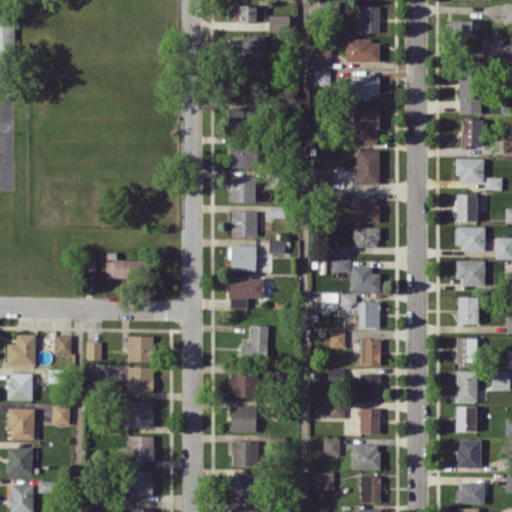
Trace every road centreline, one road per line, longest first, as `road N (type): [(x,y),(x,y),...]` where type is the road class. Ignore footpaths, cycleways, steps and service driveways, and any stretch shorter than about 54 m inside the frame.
road 1 (residential): [(190,0),(192,511)]
road 2 (residential): [(416,0),(417,511)]
road 3 (residential): [(0,306),(193,307)]
